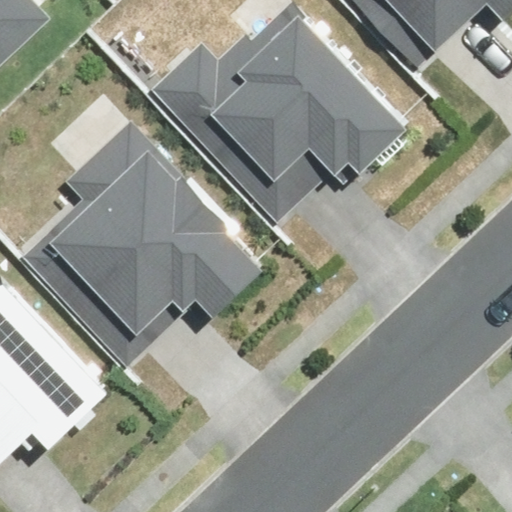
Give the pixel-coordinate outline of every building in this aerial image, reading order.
[(0,0),(0,67),(46,26),(22,0),(0,0)] [(161,75),(277,204),(348,141),(364,160),(415,114),(313,0),(280,0),(223,51),(207,34),(161,75)] [(511,0),(385,0),(431,51),(488,0),(500,0),(511,8),(511,0)] [(100,174),(34,236),(137,347),(206,284),(226,305),(276,259),(197,174),(205,168),(135,93),(76,148),(100,174)] [(0,475),(41,432),(63,452),(117,396),(99,380),(119,358),(15,260),(0,275),(0,475)]
